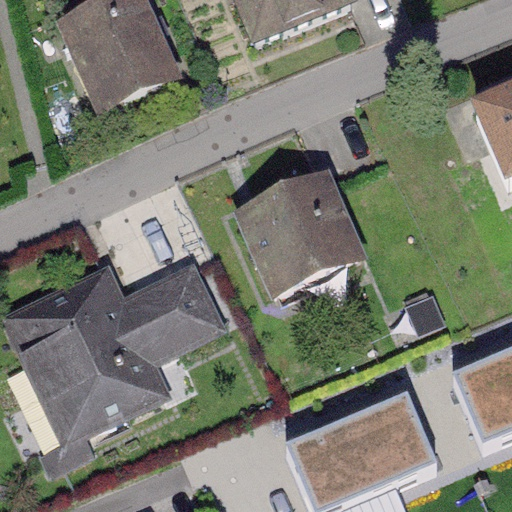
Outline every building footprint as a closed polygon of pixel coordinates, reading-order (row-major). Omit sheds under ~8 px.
[(345,0),(236,0),(258,52),(351,14),(345,0)] [(178,88),(139,4),(65,38),(104,122),(178,88)] [(511,109),(479,124),(511,196),(511,195),(511,109)] [(329,192),(245,229),(277,303),(361,267),(329,192)] [(108,283),(11,331),(70,451),(166,404),(150,372),(221,337),(193,281),(123,315),(108,283)] [(445,332),(434,307),(411,317),(422,342),(445,332)] [(511,364),(456,388),(486,458),(511,447),(511,364)] [(321,444),(289,457),(311,511),(355,511),(440,477),(411,406),(345,433),(341,424),(316,434),(321,444)]
